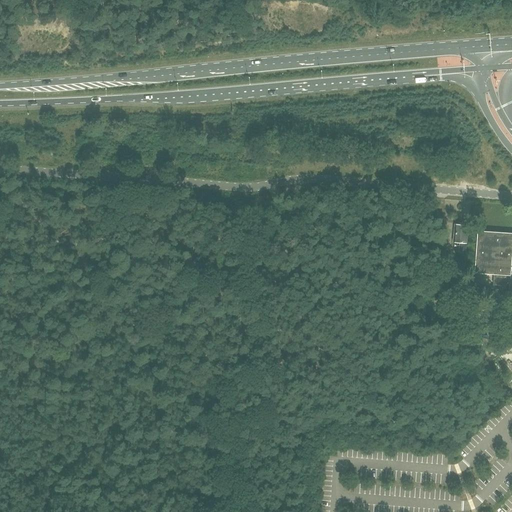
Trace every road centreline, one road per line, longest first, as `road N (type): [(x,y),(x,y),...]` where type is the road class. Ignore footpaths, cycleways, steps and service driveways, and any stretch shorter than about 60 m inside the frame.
road 1 (primary): [(482,47),(0,86)]
road 2 (primary): [(0,103),(477,69)]
road 3 (unclassified): [(0,168),(233,187),(312,178),(445,189)]
